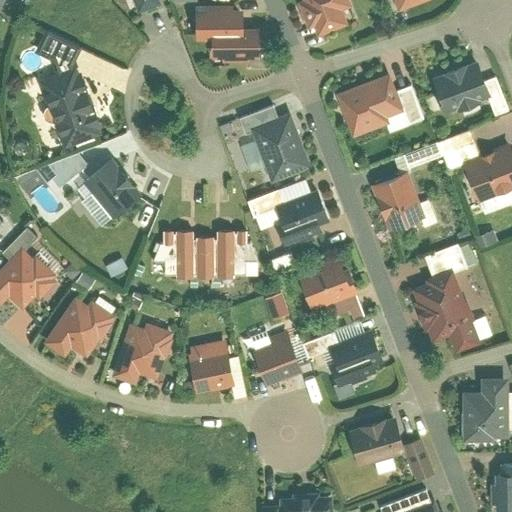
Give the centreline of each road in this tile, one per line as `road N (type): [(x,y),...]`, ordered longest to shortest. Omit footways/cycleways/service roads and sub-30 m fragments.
road 1 (residential): [(423,383),(301,71)]
road 2 (residential): [(0,331),(60,376),(114,397),(248,411),(287,435)]
road 3 (residential): [(203,107),(176,47),(139,83),(136,119),(159,162),(178,171),(221,165)]
road 4 (residential): [(488,16),(301,71)]
road 5 (residential): [(470,511),(423,383)]
